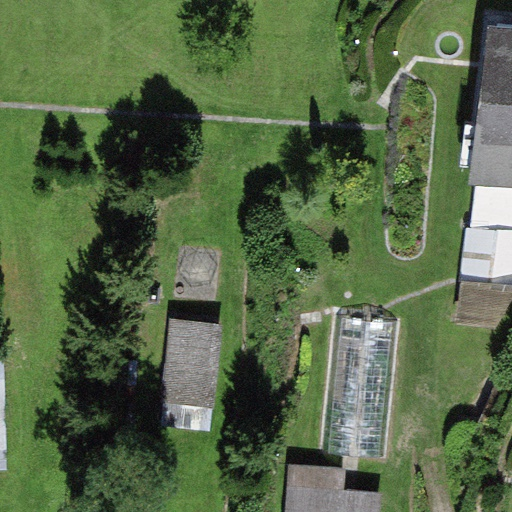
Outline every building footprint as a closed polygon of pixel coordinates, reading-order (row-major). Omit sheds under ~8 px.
[(511,16),(495,15),(485,130),(511,132),(511,16)] [(471,269),(511,274),(511,216),(479,212),(471,269)] [(344,309),(332,442),(389,447),(401,314),(344,309)] [(222,318),(169,314),(162,396),(215,400),(222,318)] [(350,458),(287,456),(285,511),(377,511),(379,486),(349,485),(350,458)]
